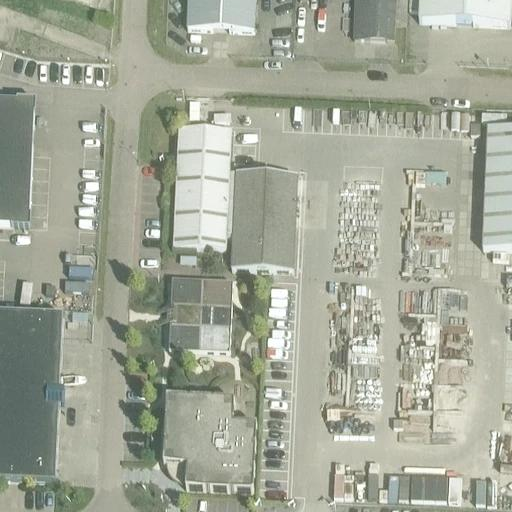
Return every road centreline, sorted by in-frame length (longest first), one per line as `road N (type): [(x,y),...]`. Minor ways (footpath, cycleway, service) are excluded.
road 1 (unknown): [(308,424),(316,171),(319,158),(342,150),(444,161),(454,165),(460,191),(447,386),(417,408),(371,421)]
road 2 (unclassified): [(128,76),(107,511)]
road 3 (unclassified): [(511,98),(128,76)]
